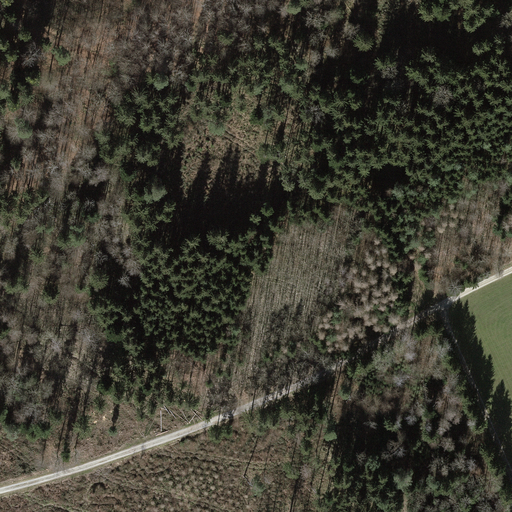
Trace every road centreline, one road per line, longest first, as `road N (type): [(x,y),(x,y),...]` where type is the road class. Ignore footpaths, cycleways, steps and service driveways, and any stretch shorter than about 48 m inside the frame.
road 1 (track): [(511,268),(272,395),(129,454),(0,490)]
road 2 (track): [(343,145),(511,454)]
